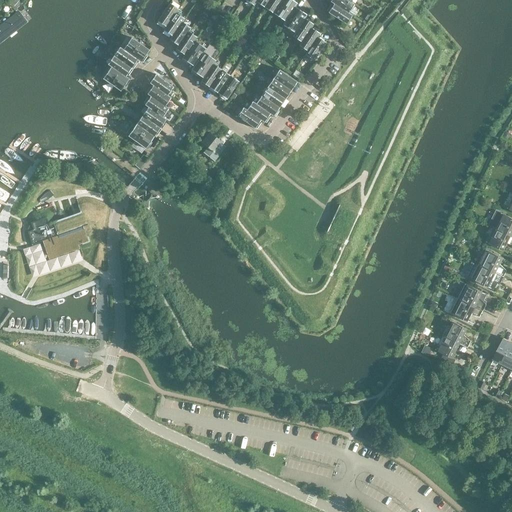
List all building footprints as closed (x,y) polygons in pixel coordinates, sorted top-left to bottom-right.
[(268,0),(264,7),(273,13),(281,0),(268,0)] [(295,6),(297,3),(293,0),(281,0),(273,13),(285,21),(295,6)] [(331,0),(330,1),(334,4),(334,3),(349,13),(355,4),(351,2),(348,0),(331,0)] [(176,12),(178,9),(169,3),(157,20),(166,26),(176,12)] [(334,3),(334,4),(328,12),(346,24),(352,15),(349,13),(334,3)] [(283,24),(295,32),(304,18),(305,18),(307,14),(295,6),(285,21),(283,24)] [(17,9),(0,22),(0,39),(26,20),(17,9)] [(164,30),(172,36),(182,22),(185,18),(176,12),(166,26),(164,30)] [(292,36),(301,41),(301,42),(310,27),(311,27),(313,24),(305,18),(304,18),(295,32),(292,36)] [(191,28),(182,22),(172,36),(170,39),(175,43),(178,45),(188,31),(189,31),(191,28)] [(298,45),(307,51),(317,36),(320,33),(311,27),(310,27),(301,42),(301,41),(298,45)] [(176,49),(184,55),(195,40),(197,37),(189,31),(188,31),(178,45),(176,49)] [(326,42),(317,36),(307,51),(304,54),(305,55),(303,58),(312,63),(326,42)] [(132,37),(123,49),(138,59),(137,60),(141,62),(150,50),(132,37)] [(207,49),(195,40),(184,55),(182,58),(194,67),(204,52),(207,49)] [(132,68),(137,60),(138,59),(123,49),(120,47),(114,55),(132,68)] [(191,70),(203,78),(204,79),(214,63),(214,64),(216,60),(204,52),(194,67),(191,70)] [(108,64),(111,66),(126,76),(132,68),(114,55),(108,64)] [(222,69),(214,64),(214,63),(204,79),(203,78),(201,82),(209,87),(222,69)] [(129,78),(126,76),(111,66),(103,78),(120,91),(129,78)] [(209,87),(218,93),(230,75),(222,69),(209,87)] [(279,69),(273,78),(291,90),(297,81),(279,69)] [(150,82),(154,85),(154,84),(168,94),(174,86),(156,74),(150,82)] [(239,81),(230,75),(218,93),(226,99),(239,81)] [(267,86),(285,98),(291,90),(273,78),(267,86)] [(172,97),(168,94),(154,84),(154,85),(148,93),(151,96),(151,95),(165,105),(166,105),(172,97)] [(267,86),(261,95),(280,107),(285,98),(267,86)] [(145,104),(148,107),(163,117),(169,108),(166,105),(165,105),(151,95),(151,96),(145,104)] [(256,103),(270,113),(274,116),(280,107),(261,95),(256,103)] [(264,122),(270,113),(256,103),(252,101),(247,109),(261,120),(264,122)] [(166,119),(163,117),(148,107),(142,116),(160,128),(166,119)] [(255,128),(261,120),(247,109),(243,107),(237,116),(255,128)] [(142,116),(136,124),(154,137),(160,128),(142,116)] [(154,137),(136,124),(135,123),(132,124),(130,127),(131,129),(132,130),(128,136),(135,141),(131,146),(141,154),(146,148),(154,137)] [(223,145),(227,140),(221,135),(219,139),(210,132),(202,143),(207,147),(203,152),(214,161),(226,147),(223,145)] [(135,165),(139,169),(148,158),(143,155),(135,165)] [(352,216),(339,210),(340,208),(339,207),(326,234),(327,234),(329,231),(342,237),(352,216)] [(29,225),(28,229),(31,230),(28,231),(33,245),(42,242),(44,246),(49,260),(80,249),(79,245),(89,241),(86,234),(98,229),(96,222),(88,225),(85,217),(81,212),(49,223),(47,217),(31,223),(32,227),(29,225)] [(497,229),(511,236),(511,218),(504,214),(497,229)] [(511,236),(497,229),(490,243),(503,250),(506,244),(511,245),(511,236)] [(479,264),(481,266),(504,277),(507,271),(500,264),(503,258),(486,249),(479,264)] [(11,258),(1,258),(0,284),(11,284),(11,258)] [(504,277),(481,266),(474,280),(488,287),(491,281),(500,283),(504,277)] [(460,300),(483,311),(486,304),(486,303),(483,301),(487,294),(468,285),(461,282),(454,296),(460,300)] [(483,311),(460,300),(453,314),(468,321),(471,315),(480,317),(483,311)] [(8,312),(0,324),(0,328),(10,314),(12,315),(13,312),(8,309),(6,311),(8,312)] [(453,321),(446,336),(468,347),(471,341),(464,335),(468,329),(453,321)] [(468,347),(446,336),(438,350),(453,357),(456,351),(465,353),(468,347)] [(511,346),(511,341),(504,338),(493,359),(503,364),(511,346)] [(511,346),(503,364),(511,368),(511,346)]
